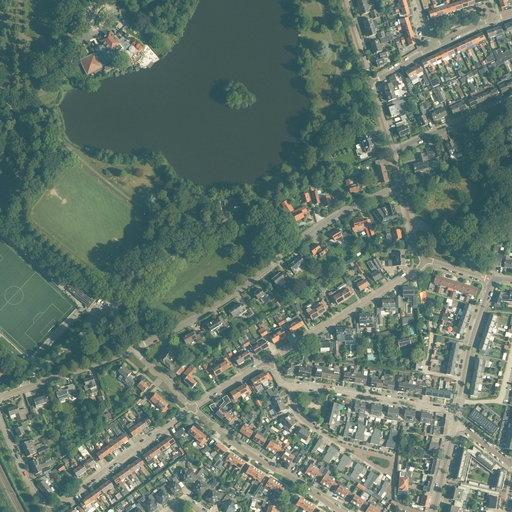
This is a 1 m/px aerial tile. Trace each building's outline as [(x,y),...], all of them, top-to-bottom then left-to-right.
[(358,8),(367,5),(364,0),(356,0),(357,0),(358,4),(357,4),(358,8)] [(445,7),(441,8),(443,15),(450,13),(447,6),(447,4),(446,2),(445,0),(442,0),(444,4),(445,7)] [(459,0),(460,2),(462,9),(468,7),(466,0),(459,0)] [(511,5),(511,0),(504,0),(499,1),(501,8),(507,7),(506,4),(510,3),(511,6),(511,5)] [(405,1),(399,3),(400,6),(401,10),(407,8),(405,1)] [(434,2),(432,2),(433,6),(435,11),(437,17),(443,15),(441,8),(437,10),(436,6),(434,2)] [(460,2),(454,4),(456,11),(462,9),(460,2)] [(454,4),(447,6),(450,13),(456,11),(454,4)] [(369,13),(368,10),(370,9),(369,5),(367,5),(358,8),(358,9),(358,8),(360,13),(361,12),(362,15),(369,13)] [(432,11),(428,13),(430,19),(437,17),(435,11),(433,6),(431,6),(432,11)] [(398,11),(392,13),(392,15),(399,13),(399,14),(402,13),(403,16),(405,16),(409,14),(407,8),(401,10),(398,11)] [(394,30),(410,25),(407,18),(401,20),(402,24),(391,28),(392,30),(394,29),(394,30)] [(377,26),(376,21),(372,22),(371,19),(364,22),(365,25),(364,26),(365,30),(377,26)] [(405,33),(411,31),(410,25),(394,30),(395,32),(401,30),(402,31),(404,30),(405,33)] [(369,37),(376,35),(375,31),(378,30),(377,26),(365,30),(367,34),(368,34),(369,37)] [(504,37),(502,32),(500,27),(493,30),(495,36),(499,34),(501,38),(504,37)] [(490,38),(495,36),(493,30),(486,32),(490,42),(492,41),(490,38)] [(407,40),(413,38),(411,31),(405,33),(407,40)] [(95,53),(79,61),(87,76),(111,64),(110,63),(125,49),(119,43),(121,41),(115,36),(114,37),(110,32),(100,41),(105,47),(104,48),(103,46),(95,50),(97,54),(95,55),(95,53)] [(476,36),(475,37),(481,48),(482,50),(483,53),(486,52),(482,44),(486,42),(485,40),(484,38),(482,34),(476,36)] [(385,37),(380,39),(381,43),(393,40),(392,35),(385,37)] [(475,37),(470,39),(472,45),(475,44),(477,47),(477,46),(477,47),(479,49),(481,48),(475,37)] [(407,40),(407,41),(409,46),(415,44),(413,38),(407,40)] [(470,39),(463,42),(466,48),(472,45),(470,39)] [(376,54),(377,54),(377,53),(381,52),(378,41),(371,44),(374,54),(376,53),(376,54)] [(463,42),(457,45),(460,51),(466,48),(463,42)] [(451,48),(457,59),(459,58),(456,53),(460,51),(457,45),(451,48)] [(451,48),(445,51),(448,57),(452,55),(453,57),(453,58),(453,57),(455,60),(456,62),(458,63),(457,59),(451,48)] [(445,51),(439,53),(442,59),(448,57),(445,51)] [(380,67),(386,65),(385,59),(387,58),(386,52),(379,54),(381,60),(375,61),(377,68),(379,67),(379,68),(380,67)] [(439,53),(433,56),(436,62),(440,60),(441,63),(442,66),(445,65),(443,62),(442,59),(439,53)] [(497,61),(502,59),(503,58),(501,53),(495,56),(497,61)] [(427,59),(430,65),(436,62),(433,56),(427,59)] [(427,59),(421,62),(423,66),(424,68),(427,66),(429,69),(431,72),(433,71),(431,68),(430,66),(430,65),(427,59)] [(504,62),(502,59),(497,61),(495,62),(496,63),(498,67),(505,64),(504,62)] [(490,72),(496,69),(498,68),(498,67),(496,63),(488,67),(490,72)] [(422,72),(420,70),(418,66),(412,69),(417,79),(416,76),(422,72)] [(412,82),(417,79),(412,69),(406,73),(412,82)] [(501,82),(497,84),(499,89),(501,93),(508,90),(502,78),(501,74),(498,75),(500,79),(501,82)] [(505,76),(502,78),(508,90),(511,88),(511,81),(509,82),(507,78),(506,78),(505,76)] [(399,90),(398,85),(396,81),(387,84),(387,85),(383,87),(386,94),(399,90)] [(410,83),(407,84),(411,97),(416,95),(415,93),(413,94),(410,83)] [(487,84),(485,85),(487,89),(491,98),(493,97),(494,96),(495,98),(498,96),(497,95),(498,95),(496,90),(495,89),(494,86),(493,86),(492,85),(490,86),(490,87),(489,88),(487,84)] [(437,87),(443,102),(446,100),(439,86),(437,87)] [(458,86),(455,87),(457,92),(458,91),(460,98),(461,98),(463,97),(458,86)] [(440,103),(443,102),(437,87),(433,90),(434,93),(436,92),(438,96),(437,96),(440,103)] [(484,90),(480,92),(484,101),(491,98),(487,89),(484,91),(484,90)] [(400,101),(398,95),(399,95),(397,91),(399,90),(386,94),(388,102),(394,100),(394,103),(400,101)] [(474,90),(471,91),(473,95),(475,98),(477,104),(479,103),(484,101),(480,92),(476,94),(474,90)] [(475,98),(468,101),(468,103),(470,107),(477,104),(475,98)] [(466,109),(462,101),(462,99),(455,102),(454,101),(459,112),(466,109)] [(393,117),(398,116),(398,117),(403,115),(400,106),(404,105),(403,104),(405,103),(404,100),(400,101),(394,103),(395,106),(388,108),(391,117),(393,117)] [(453,115),(459,112),(454,101),(452,103),(448,105),(453,115)] [(446,116),(444,111),(442,106),(438,107),(439,108),(436,109),(438,116),(440,119),(446,116)] [(438,116),(436,109),(435,109),(435,108),(432,109),(432,110),(429,112),(434,122),(440,119),(438,116)] [(426,119),(425,117),(424,116),(418,119),(417,117),(414,119),(418,128),(428,124),(426,120),(426,119)] [(400,137),(409,133),(404,121),(396,124),(398,130),(397,131),(400,137)] [(477,144),(474,138),(472,133),(466,136),(467,138),(462,140),(467,150),(470,148),(470,147),(477,144)] [(362,149),(357,150),(361,160),(368,158),(367,154),(371,152),(375,151),(370,135),(369,136),(368,134),(364,136),(365,137),(361,138),(364,148),(362,149)] [(463,155),(460,147),(458,142),(452,145),(451,142),(446,145),(450,155),(456,153),(458,158),(463,155)] [(426,161),(441,157),(441,156),(439,147),(431,149),(432,149),(432,151),(427,153),(427,154),(424,154),(418,156),(420,163),(413,165),(416,177),(420,176),(419,172),(423,170),(424,172),(428,171),(426,161)] [(388,181),(385,167),(381,167),(381,168),(380,169),(379,167),(376,170),(379,183),(383,183),(383,182),(384,182),(385,183),(388,181)] [(476,170),(468,173),(470,178),(479,175),(476,170)] [(479,175),(470,178),(472,183),(481,179),(479,175)] [(365,187),(363,182),(361,178),(357,180),(358,184),(354,185),(352,179),(346,180),(347,186),(346,187),(347,192),(350,191),(350,194),(359,192),(358,188),(360,188),(360,189),(365,187)] [(456,179),(448,183),(450,188),(458,184),(456,179)] [(481,179),(472,183),(475,188),(483,184),(481,179)] [(458,184),(450,188),(452,192),(460,189),(458,184)] [(483,184),(475,188),(477,192),(485,189),(483,184)] [(426,190),(420,193),(423,198),(431,194),(429,189),(432,187),(430,185),(425,187),(426,190)] [(460,189),(452,192),(454,197),(462,193),(460,189)] [(319,199),(322,198),(320,190),(317,191),(317,192),(312,193),(315,205),(323,203),(324,207),(331,205),(329,197),(319,199)] [(303,203),(307,202),(310,201),(308,193),(301,195),(303,203)] [(462,193),(454,197),(456,202),(464,198),(462,193)] [(493,200),(488,203),(492,211),(497,209),(498,212),(501,211),(499,205),(496,206),(493,200)] [(304,207),(293,212),(286,201),(281,204),(288,215),(286,215),(289,220),(294,218),(296,221),(304,217),(302,214),(307,212),(304,207)] [(435,202),(426,206),(429,211),(435,208),(436,211),(441,209),(440,206),(437,207),(435,202)] [(488,203),(483,205),(487,214),(492,211),(488,203)] [(378,220),(380,223),(381,224),(382,224),(383,227),(394,224),(393,221),(397,220),(397,219),(398,219),(397,216),(396,216),(395,212),(393,205),(391,206),(391,205),(388,206),(388,207),(378,211),(378,210),(375,211),(375,212),(373,213),(378,220)] [(483,205),(478,207),(482,216),(487,214),(483,205)] [(478,207),(473,210),(475,216),(473,217),(475,222),(478,221),(477,218),(482,216),(478,207)] [(373,235),(370,225),(369,220),(364,221),(364,222),(362,222),(361,219),(353,221),(354,228),(352,228),(353,231),(366,228),(368,237),(373,235)] [(452,219),(447,226),(451,229),(457,222),(452,219)] [(457,222),(451,229),(456,232),(461,225),(457,222)] [(461,225),(456,232),(460,235),(465,228),(461,225)] [(394,241),(397,240),(401,239),(399,230),(392,232),(392,228),(385,230),(386,234),(386,233),(387,239),(393,237),(394,241)] [(465,228),(460,235),(464,238),(469,231),(465,228)] [(355,245),(349,235),(346,231),(343,233),(340,229),(338,230),(338,229),(330,234),(334,241),(339,238),(342,242),(347,240),(351,247),(355,245)] [(483,247),(487,245),(496,241),(494,237),(481,242),(483,247)] [(328,252),(326,249),(322,244),(320,246),(320,247),(319,248),(316,244),(309,249),(310,251),(309,252),(312,256),(318,252),(321,257),(328,252)] [(23,251),(61,287),(64,284),(26,248),(23,251)] [(310,264),(306,259),(303,255),(300,258),(300,257),(288,266),(293,272),(301,265),(302,267),(305,264),(307,267),(310,264)] [(502,256),(499,256),(495,255),(493,266),(501,267),(502,260),(501,260),(502,256)] [(364,273),(362,270),(356,260),(350,264),(352,266),(354,265),(360,275),(364,273)] [(374,260),(371,261),(375,268),(376,270),(380,268),(376,263),(374,260)] [(370,274),(367,276),(370,281),(373,279),(375,282),(382,278),(379,273),(378,271),(377,271),(376,270),(375,268),(371,270),(372,272),(370,274)] [(292,279),(290,276),(287,272),(285,275),(282,277),(280,273),(272,280),(279,288),(286,282),(287,283),(292,279)] [(438,294),(443,278),(435,276),(433,283),(438,285),(436,293),(438,294)] [(368,286),(365,282),(363,277),(354,282),(360,291),(368,286)] [(447,288),(449,280),(443,278),(438,294),(440,294),(442,286),(447,288)] [(452,298),(456,283),(449,280),(447,288),(452,289),(450,297),(452,298)] [(74,283),(68,290),(73,294),(75,296),(85,305),(85,304),(89,307),(89,308),(97,298),(81,285),(76,281),(74,283)] [(461,292),(463,285),(456,283),(452,298),(454,299),(456,291),(461,292)] [(326,298),(322,293),(318,285),(315,286),(317,290),(318,289),(321,293),(319,294),(323,300),(326,298)] [(465,302),(470,287),(463,285),(461,292),(466,294),(463,302),(465,302)] [(352,293),(349,288),(348,286),(345,288),(339,291),(338,290),(344,301),(351,296),(350,294),(352,293)] [(473,298),(473,296),(475,296),(477,289),(470,287),(465,302),(468,303),(469,297),(470,297),(473,298)] [(270,298),(272,301),(275,299),(268,288),(265,291),(263,293),(260,289),(254,294),(258,300),(261,297),(266,303),(269,301),(268,300),(270,298)] [(418,309),(418,306),(417,289),(413,289),(413,288),(403,288),(403,298),(408,298),(408,300),(407,301),(407,303),(411,303),(412,309),(418,309)] [(337,305),(344,301),(338,290),(332,293),(332,292),(328,294),(332,300),(334,299),(337,305)] [(510,302),(511,294),(504,294),(499,292),(495,303),(500,305),(501,301),(510,302)] [(396,304),(394,304),(394,301),(388,301),(388,313),(391,312),(391,311),(394,311),(394,310),(395,310),(395,308),(396,307),(396,308),(400,308),(400,302),(396,302),(396,304)] [(319,303),(313,307),(319,316),(326,312),(324,309),(326,308),(324,305),(322,302),(319,304),(319,303)] [(239,304),(229,311),(232,315),(233,318),(237,315),(236,314),(240,312),(241,314),(243,313),(247,311),(245,308),(242,304),(240,306),(239,304)] [(466,304),(463,310),(470,312),(472,306),(466,304)] [(313,307),(304,312),(308,319),(310,318),(312,320),(319,316),(313,307)] [(462,310),(461,312),(463,313),(462,315),(461,316),(467,318),(469,315),(470,312),(463,310),(462,310)] [(280,327),(282,325),(275,312),(273,314),(275,317),(274,318),(280,327)] [(285,323),(281,317),(281,316),(278,317),(275,312),(282,325),(285,323)] [(374,342),(378,341),(377,323),(372,323),(372,314),(371,314),(371,313),(368,314),(368,315),(365,315),(366,328),(374,328),(374,342)] [(455,318),(455,320),(457,321),(459,322),(465,324),(466,323),(466,322),(467,318),(461,316),(457,314),(457,315),(455,318)] [(497,317),(496,316),(491,315),(489,321),(495,323),(497,317)] [(226,323),(224,320),(221,316),(218,318),(220,320),(214,323),(213,322),(207,325),(211,332),(216,329),(218,333),(229,326),(227,322),(226,323)] [(297,316),(291,319),(297,329),(303,325),(301,321),(297,316)] [(414,318),(402,318),(402,327),(414,322),(414,318)] [(287,323),(285,324),(287,326),(288,329),(291,333),(297,329),(291,319),(287,322),(287,323)] [(492,332),(493,328),(487,326),(485,332),(491,334),(494,335),(495,333),(492,332)] [(286,336),(281,329),(280,327),(278,329),(277,328),(274,331),(280,340),(286,336)] [(351,328),(344,329),(345,340),(345,342),(345,343),(353,342),(353,336),(353,331),(351,331),(351,328)] [(336,331),(336,332),(337,340),(337,342),(345,342),(345,340),(344,329),(343,329),(336,329),(336,331)] [(273,344),(280,340),(274,331),(268,334),(273,344)] [(205,338),(204,336),(202,332),(199,333),(199,335),(197,336),(196,335),(195,332),(185,337),(185,338),(183,339),(186,344),(195,339),(197,343),(205,338)] [(268,347),(264,340),(263,338),(256,342),(262,351),(268,347)] [(395,349),(399,348),(411,345),(409,338),(393,341),(395,349)] [(333,353),(333,348),(333,343),(329,343),(325,343),(325,341),(324,341),(324,339),(319,339),(320,343),(319,343),(319,348),(329,348),(330,353),(333,353)] [(256,355),(262,351),(256,342),(250,346),(256,355)] [(484,355),(487,346),(481,344),(479,350),(480,350),(479,353),(484,355)] [(173,351),(172,349),(169,346),(165,348),(167,350),(159,360),(172,372),(176,367),(174,366),(174,365),(167,360),(173,352),(173,351)] [(251,358),(246,350),(245,349),(243,350),(242,349),(238,351),(244,362),(251,358)] [(238,365),(244,362),(238,351),(232,356),(234,358),(238,365)] [(230,364),(227,360),(226,358),(223,360),(224,362),(222,363),(220,360),(216,362),(218,366),(222,372),(230,368),(228,366),(230,364)] [(176,373),(184,365),(180,364),(174,371),(176,373)] [(296,368),(299,367),(297,365),(293,367),(291,364),(283,369),(287,375),(290,373),(290,374),(290,375),(295,376),(296,369),(296,368)] [(310,379),(311,370),(313,370),(313,365),(306,364),(305,368),(304,378),(310,379)] [(185,366),(184,365),(176,373),(179,375),(184,370),(183,368),(185,366)] [(196,383),(190,377),(196,370),(191,365),(181,377),(185,380),(183,381),(189,386),(192,389),(196,383)] [(123,380),(122,381),(130,388),(134,383),(127,377),(131,373),(123,366),(118,371),(121,374),(119,377),(123,380)] [(216,377),(222,372),(218,366),(215,368),(213,369),(211,367),(208,369),(212,375),(214,374),(216,377)] [(316,366),(315,372),(316,372),(315,377),(321,378),(322,370),(323,369),(323,367),(316,366)] [(304,378),(305,368),(299,368),(299,367),(296,368),(296,369),(295,376),(298,376),(298,377),(304,378)] [(268,373),(266,374),(265,372),(258,377),(262,383),(265,381),(268,380),(269,382),(273,380),(268,373)] [(98,391),(95,382),(93,377),(84,381),(85,386),(84,387),(85,391),(90,389),(92,393),(98,391)] [(258,385),(262,383),(258,377),(251,381),(254,386),(252,387),(254,391),(256,393),(259,391),(256,387),(259,385),(258,385)] [(141,395),(145,391),(148,387),(142,381),(137,386),(142,391),(139,393),(141,395)] [(59,393),(56,393),(59,400),(75,395),(71,385),(67,386),(68,389),(62,391),(61,390),(58,391),(59,393)] [(251,393),(250,390),(247,386),(245,387),(244,385),(237,389),(241,396),(243,399),(247,397),(245,394),(247,393),(248,395),(251,393)] [(238,398),(241,396),(237,389),(230,394),(233,399),(231,400),(233,404),(237,402),(235,400),(238,398)] [(157,405),(162,399),(156,394),(152,398),(150,397),(147,400),(150,403),(152,401),(157,405)] [(48,401),(48,400),(46,396),(34,400),(36,406),(35,406),(36,408),(47,404),(46,402),(48,401)] [(222,419),(227,414),(224,412),(225,412),(222,409),(227,404),(231,402),(227,396),(222,399),(224,402),(218,409),(217,408),(214,403),(209,406),(212,411),(222,419)] [(140,407),(142,406),(146,401),(144,399),(139,404),(138,405),(140,407)] [(169,409),(166,407),(168,405),(162,399),(157,405),(162,410),(158,413),(161,416),(166,411),(167,412),(169,409)] [(279,406),(284,404),(282,400),(278,401),(277,399),(271,401),(272,404),(271,404),(273,409),(275,408),(275,409),(280,407),(279,406)] [(339,411),(340,406),(341,406),(341,402),(336,401),(335,404),(331,403),(330,408),(335,409),(334,410),(339,411)] [(351,407),(350,413),(353,414),(353,412),(359,413),(360,409),(359,409),(360,404),(355,403),(354,407),(351,407)] [(277,417),(278,416),(283,414),(282,412),(286,410),(284,405),(284,404),(279,406),(280,407),(275,409),(275,408),(273,409),(275,414),(271,416),(272,419),(277,417)] [(359,413),(358,417),(366,418),(367,417),(368,409),(365,409),(366,405),(361,404),(360,404),(359,409),(360,409),(359,413)] [(17,406),(8,409),(10,416),(18,414),(19,416),(16,417),(17,421),(24,418),(21,410),(19,411),(17,406)] [(368,409),(367,417),(375,418),(375,416),(376,416),(377,411),(376,411),(376,406),(371,406),(371,410),(368,409)] [(375,416),(375,418),(383,419),(384,412),(382,411),(382,407),(377,407),(377,406),(376,406),(376,411),(377,411),(376,416),(375,416)] [(384,412),(383,419),(392,421),(392,418),(393,414),(392,414),(393,409),(388,408),(387,412),(384,412)] [(392,418),(392,421),(400,422),(400,421),(401,414),(398,414),(399,410),(394,409),(393,409),(392,414),(393,414),(392,418)] [(474,423),(481,414),(475,409),(468,418),(474,423)] [(249,414),(247,418),(251,421),(249,423),(251,424),(254,419),(255,419),(260,415),(261,415),(260,410),(256,413),(252,416),(249,414)] [(401,414),(400,421),(403,421),(404,422),(408,423),(409,421),(410,416),(409,416),(409,411),(409,410),(405,410),(405,411),(404,415),(401,414)] [(234,415),(234,416),(229,411),(227,414),(222,419),(228,425),(232,420),(234,422),(236,419),(235,417),(236,416),(234,415)] [(409,421),(408,423),(409,423),(409,424),(413,424),(414,423),(417,423),(418,417),(415,416),(415,412),(410,412),(410,411),(409,411),(409,416),(410,416),(409,421)] [(418,417),(417,423),(420,423),(420,422),(426,423),(426,419),(425,419),(426,414),(421,413),(421,417),(418,417)] [(146,414),(140,418),(141,419),(143,421),(147,427),(151,423),(151,422),(152,421),(148,415),(146,414)] [(426,414),(425,419),(426,419),(426,423),(431,424),(430,425),(433,426),(434,424),(434,419),(431,419),(432,415),(427,414),(426,414)] [(480,428),(487,419),(481,414),(474,423),(480,428)] [(289,422),(292,419),(289,415),(286,418),(284,416),(279,420),(281,422),(280,423),(284,427),(286,426),(289,423),(289,422)] [(448,419),(442,418),(435,417),(434,423),(434,426),(447,428),(448,419)] [(290,433),(291,432),(295,428),(293,426),(296,423),(292,419),(293,419),(292,419),(289,422),(289,423),(286,426),(289,430),(288,430),(290,433)] [(335,426),(337,420),(332,419),(332,420),(327,419),(326,424),(330,425),(329,428),(334,431),(335,426)] [(486,432),(493,423),(487,419),(480,428),(486,432)] [(116,421),(110,425),(112,428),(118,436),(119,438),(123,444),(128,440),(122,433),(120,434),(114,426),(118,423),(116,421)] [(143,421),(138,425),(142,430),(147,427),(143,421)] [(343,436),(343,437),(347,438),(348,437),(351,438),(352,432),(348,431),(350,422),(349,422),(347,421),(344,432),(343,436)] [(132,422),(130,423),(138,433),(142,430),(138,425),(135,427),(134,425),(132,422)] [(130,423),(126,426),(129,431),(130,433),(133,437),(138,433),(130,423)] [(242,428),(239,432),(244,435),(251,424),(249,423),(249,424),(248,425),(245,424),(244,426),(243,426),(242,428)] [(492,437),(499,428),(493,423),(486,432),(492,437)] [(251,424),(244,435),(249,438),(250,436),(252,438),(254,434),(252,433),(253,432),(250,430),(251,428),(252,429),(254,425),(251,424)] [(352,432),(351,438),(355,439),(354,440),(359,441),(362,425),(358,424),(357,427),(358,427),(358,431),(357,431),(357,430),(355,430),(354,430),(353,430),(352,432)] [(18,437),(23,435),(25,434),(23,430),(27,428),(26,425),(22,427),(15,430),(18,437)] [(195,438),(199,432),(193,427),(191,429),(187,425),(173,434),(178,441),(182,438),(181,436),(185,433),(188,435),(189,434),(191,436),(192,435),(195,438)] [(362,425),(359,441),(363,442),(363,441),(367,442),(368,436),(364,435),(366,426),(362,425)] [(446,436),(447,428),(434,426),(433,435),(435,436),(435,435),(439,436),(439,435),(446,436)] [(303,434),(306,430),(302,428),(299,431),(297,430),(293,435),(296,437),(296,436),(302,439),(304,435),(303,434)] [(368,436),(367,442),(370,442),(370,444),(374,445),(378,429),(375,428),(373,434),(369,433),(368,436)] [(378,429),(374,445),(378,446),(379,445),(382,445),(383,440),(379,439),(381,430),(378,429)] [(313,440),(311,439),(309,437),(311,434),(306,431),(306,430),(303,434),(304,435),(302,439),(306,441),(305,442),(308,444),(307,445),(308,446),(313,440)] [(254,434),(252,438),(254,439),(253,440),(258,443),(263,434),(258,431),(256,434),(256,435),(254,434)] [(263,434),(258,443),(262,446),(265,442),(266,441),(263,439),(268,432),(265,431),(263,434)] [(201,446),(203,445),(206,441),(204,439),(206,437),(199,432),(195,438),(198,440),(197,440),(200,442),(198,444),(201,446)] [(383,440),(382,445),(386,446),(385,447),(390,449),(393,433),(390,432),(388,441),(383,440)] [(393,433),(390,449),(394,450),(394,448),(399,450),(399,444),(395,443),(397,434),(393,433)] [(433,435),(425,433),(424,436),(432,438),(431,442),(444,446),(445,440),(434,438),(435,436),(433,435)] [(171,436),(166,440),(173,450),(175,449),(173,446),(176,444),(175,442),(174,440),(171,436)] [(107,437),(105,438),(107,440),(114,450),(119,447),(115,442),(113,440),(112,438),(109,441),(107,437)] [(268,444),(266,449),(270,452),(276,443),(278,439),(276,437),(274,440),(273,439),(271,442),(270,442),(268,444)] [(119,438),(115,442),(119,447),(123,444),(119,438)] [(323,442),(319,439),(318,440),(319,440),(310,453),(313,455),(318,448),(323,451),(326,445),(322,443),(323,442)] [(34,447),(33,443),(31,440),(22,444),(25,451),(34,447)] [(107,440),(105,442),(107,444),(106,445),(108,447),(106,448),(109,454),(114,450),(107,440)] [(166,440),(161,443),(165,449),(166,449),(167,451),(169,449),(171,451),(173,450),(166,440)] [(442,451),(444,446),(431,442),(429,451),(438,453),(439,450),(442,451)] [(67,454),(72,452),(68,443),(63,445),(67,454)] [(161,443),(157,446),(164,456),(165,455),(164,453),(167,451),(166,449),(165,449),(161,443)] [(213,458),(223,447),(218,443),(214,448),(216,450),(214,453),(213,452),(210,455),(213,458)] [(276,443),(270,452),(275,454),(278,451),(280,452),(282,449),(279,448),(279,447),(280,446),(280,445),(279,445),(276,443)] [(99,446),(98,447),(105,457),(109,454),(106,448),(103,445),(100,447),(99,446)] [(325,462),(334,449),(330,446),(329,447),(326,445),(323,451),(327,453),(322,460),(325,462)] [(157,446),(152,450),(157,455),(158,457),(161,455),(162,458),(164,460),(166,459),(164,456),(157,446)] [(496,469),(499,470),(501,467),(474,446),(473,451),(472,456),(476,459),(475,461),(491,473),(493,469),(496,470),(496,469)] [(37,453),(36,450),(34,447),(25,451),(27,457),(37,453)] [(40,455),(49,450),(48,447),(38,451),(40,455)] [(98,451),(95,453),(97,455),(96,455),(97,456),(100,460),(105,457),(98,447),(96,448),(98,451)] [(223,456),(227,451),(223,447),(213,458),(215,459),(220,454),(223,456)] [(176,454),(179,457),(184,454),(181,448),(178,450),(179,452),(176,454)] [(283,450),(281,453),(283,454),(281,458),(286,461),(290,454),(291,452),(287,449),(285,452),(283,450)] [(290,454),(286,461),(290,464),(293,460),(295,461),(294,461),(295,462),(298,463),(300,459),(306,451),(303,450),(302,449),(300,453),(299,453),(298,452),(297,452),(296,452),(296,453),(295,453),(294,453),(294,454),(293,454),(293,456),(292,456),(290,454)] [(337,459),(340,454),(337,452),(338,451),(334,449),(325,462),(328,464),(333,456),(337,459)] [(473,451),(463,449),(461,455),(472,457),(472,456),(473,451)] [(152,450),(148,453),(152,459),(156,455),(157,455),(152,450)] [(148,453),(143,456),(146,460),(147,462),(149,465),(152,463),(153,464),(155,463),(153,460),(152,459),(148,453)] [(231,462),(235,456),(230,453),(224,463),(222,461),(217,468),(220,470),(223,466),(225,467),(229,461),(231,462)] [(339,471),(347,457),(344,455),(343,456),(340,454),(337,459),(335,461),(339,464),(336,469),(339,471)] [(85,456),(84,457),(84,458),(91,467),(95,464),(93,460),(89,455),(86,458),(85,456)] [(470,464),(472,457),(461,455),(460,461),(470,464)] [(236,466),(240,459),(235,456),(231,462),(230,463),(233,465),(234,464),(236,466)] [(350,467),(353,463),(350,461),(351,460),(347,457),(339,471),(342,473),(346,465),(350,467)] [(33,469),(52,461),(51,458),(45,460),(38,463),(37,460),(30,463),(33,469)] [(84,458),(80,462),(81,463),(86,471),(91,467),(84,458)] [(140,459),(135,462),(139,468),(144,464),(143,463),(140,459)] [(241,470),(245,463),(240,459),(236,466),(239,467),(238,468),(241,470)] [(41,469),(47,466),(48,466),(53,464),(52,461),(33,469),(35,475),(42,472),(41,469)] [(316,466),(314,465),(315,462),(313,461),(311,464),(305,473),(309,476),(314,469),(316,466)] [(469,470),(470,464),(460,461),(459,467),(469,470)] [(135,462),(131,465),(136,473),(139,471),(143,476),(144,475),(140,469),(139,468),(135,462)] [(76,463),(75,464),(82,474),(86,471),(81,463),(78,465),(76,463)] [(360,464),(358,463),(356,464),(353,463),(350,467),(354,470),(351,475),(347,473),(345,475),(346,476),(352,479),(361,466),(360,465),(360,464)] [(75,470),(73,472),(77,477),(82,474),(75,464),(73,465),(75,468),(74,468),(75,470)] [(131,465),(126,469),(133,479),(136,482),(138,481),(133,475),(136,473),(131,465)] [(246,473),(242,478),(245,480),(248,474),(249,473),(251,475),(255,469),(250,466),(247,470),(246,473)] [(320,477),(325,468),(321,466),(318,472),(314,469),(309,476),(314,479),(317,475),(320,477)] [(364,476),(367,471),(364,469),(364,468),(361,466),(352,479),(355,481),(360,474),(364,476)] [(436,477),(437,471),(431,470),(429,469),(429,468),(426,467),(425,470),(428,471),(427,474),(430,475),(436,477)] [(467,476),(469,470),(459,467),(457,473),(467,476)] [(328,474),(327,473),(328,470),(325,468),(320,477),(322,479),(320,483),(325,486),(331,477),(327,475),(328,474)] [(126,469),(121,472),(125,478),(128,476),(129,478),(130,477),(132,480),(133,479),(126,469)] [(178,475),(175,477),(179,482),(181,481),(183,481),(183,482),(184,482),(184,483),(187,483),(187,472),(187,470),(187,469),(183,469),(183,470),(178,470),(178,475)] [(255,469),(251,475),(254,477),(253,478),(256,479),(256,478),(260,472),(255,469)] [(507,472),(499,470),(496,469),(496,470),(495,476),(505,478),(507,472)] [(193,470),(187,470),(187,472),(187,483),(188,483),(191,483),(191,482),(192,482),(192,481),(193,481),(196,482),(200,477),(197,475),(193,472),(193,470)] [(366,488),(374,474),(370,472),(370,473),(367,471),(364,476),(362,479),(366,481),(363,486),(366,488)] [(121,472),(117,475),(124,485),(126,484),(123,480),(125,478),(121,472)] [(254,482),(253,483),(258,486),(261,482),(262,479),(265,475),(260,472),(256,478),(256,479),(255,481),(254,482)] [(399,478),(399,481),(408,482),(409,478),(409,473),(405,472),(404,472),(404,473),(400,472),(399,478)] [(37,485),(48,498),(54,494),(44,481),(50,477),(47,473),(42,478),(44,480),(39,484),(39,483),(39,484),(37,485)] [(219,481),(221,478),(214,473),(212,476),(219,481)] [(465,483),(466,483),(467,476),(457,473),(456,480),(466,482),(465,483)] [(377,485),(380,480),(377,478),(378,477),(374,474),(366,488),(369,490),(373,482),(377,484),(377,485)] [(436,478),(427,476),(427,475),(424,474),(423,476),(423,479),(426,480),(425,481),(428,482),(434,484),(436,478)] [(117,475),(112,479),(115,483),(116,484),(118,483),(123,489),(125,487),(124,485),(117,475)] [(334,487),(336,484),(334,483),(334,482),(332,481),(334,478),(331,476),(331,477),(325,486),(329,489),(332,485),(334,487)] [(504,484),(505,478),(495,476),(493,482),(504,484)] [(173,480),(170,483),(178,494),(181,491),(180,491),(181,491),(177,484),(179,482),(175,477),(172,479),(173,480)] [(198,484),(194,491),(197,494),(205,483),(202,480),(203,479),(200,477),(196,482),(198,484)] [(257,493),(255,497),(257,497),(259,494),(260,496),(262,493),(264,489),(268,491),(270,488),(275,481),(270,478),(267,483),(265,486),(264,488),(261,486),(257,493)] [(433,489),(434,484),(428,482),(425,481),(426,480),(423,479),(421,486),(433,489)] [(389,484),(385,481),(384,482),(380,480),(377,485),(382,488),(377,495),(380,497),(389,484),(389,485),(389,484)] [(113,487),(112,485),(109,481),(104,484),(108,490),(113,487)] [(275,481),(270,488),(273,490),(273,489),(276,491),(280,485),(275,481)] [(398,494),(408,495),(408,482),(399,481),(399,482),(399,488),(398,494)] [(126,484),(124,485),(125,487),(129,492),(134,489),(129,482),(127,483),(131,489),(130,490),(126,484)] [(257,488),(255,491),(257,493),(261,486),(263,484),(261,482),(258,486),(257,488)] [(340,496),(344,489),(346,486),(341,482),(341,484),(339,483),(338,485),(337,484),(335,487),(338,489),(335,493),(340,496)] [(492,488),(502,490),(504,484),(493,482),(492,489),(492,488)] [(166,484),(163,486),(167,491),(169,489),(174,496),(175,495),(175,496),(178,494),(170,483),(167,485),(166,484)] [(205,483),(197,494),(200,496),(200,495),(201,496),(206,489),(208,491),(212,486),(209,484),(208,485),(205,483)] [(104,494),(108,490),(104,484),(100,488),(104,494)] [(496,492),(466,485),(461,484),(460,487),(467,488),(489,493),(495,495),(496,492)] [(280,485),(276,491),(278,492),(278,493),(280,495),(285,488),(280,485)] [(161,489),(158,491),(166,503),(166,502),(168,500),(169,499),(164,493),(167,491),(163,486),(160,488),(161,489)] [(210,493),(206,499),(207,500),(206,500),(209,502),(209,503),(217,491),(214,489),(215,488),(212,486),(208,491),(210,493)] [(432,494),(433,489),(421,486),(420,490),(423,490),(423,491),(426,492),(432,494)] [(465,493),(467,488),(460,487),(460,490),(454,488),(453,490),(452,493),(452,494),(462,496),(463,493),(465,493)] [(99,497),(104,494),(100,488),(95,491),(99,497)] [(350,496),(351,494),(349,492),(344,489),(340,496),(345,498),(347,495),(350,496)] [(99,497),(95,491),(91,494),(95,500),(98,498),(101,502),(104,507),(106,506),(100,498),(99,497)] [(154,492),(151,495),(155,500),(157,498),(162,505),(162,504),(163,504),(166,503),(158,491),(154,494),(154,492)] [(217,491),(209,503),(212,504),(213,504),(218,498),(220,500),(223,496),(224,494),(221,492),(220,494),(217,491)] [(495,498),(495,495),(489,493),(488,498),(490,500),(490,503),(501,505),(501,504),(501,501),(500,501),(501,498),(495,498)] [(95,500),(91,494),(86,498),(90,504),(90,503),(91,505),(96,511),(93,507),(95,506),(93,504),(96,502),(95,500)] [(355,505),(359,498),(355,495),(355,496),(352,494),(350,497),(353,498),(350,502),(355,505)] [(461,499),(462,496),(452,494),(451,495),(451,498),(452,498),(451,500),(457,501),(456,504),(463,506),(464,501),(461,499)] [(149,498),(145,500),(154,511),(156,509),(157,508),(152,502),(155,500),(151,495),(148,497),(149,498)] [(223,509),(234,505),(232,501),(231,499),(226,495),(222,501),(224,503),(224,504),(223,504),(223,505),(222,505),(223,509)] [(143,497),(137,501),(139,503),(142,509),(145,507),(148,511),(152,511),(153,511),(154,511),(145,500),(143,497)] [(86,507),(90,504),(86,498),(81,501),(86,507)] [(301,507),(305,501),(300,498),(296,505),(298,507),(299,506),(301,507)] [(365,506),(366,503),(364,502),(364,501),(359,498),(355,505),(360,508),(362,504),(365,506)] [(415,499),(415,502),(417,503),(421,504),(420,506),(428,508),(430,503),(415,499)] [(306,511),(310,504),(305,501),(301,507),(304,509),(303,510),(306,511)] [(136,507),(133,509),(135,511),(141,511),(140,511),(142,509),(139,503),(136,505),(136,507)] [(262,503),(262,506),(265,507),(264,510),(267,511),(270,511),(275,511),(277,508),(272,506),(268,505),(262,503)] [(501,505),(490,503),(490,506),(487,506),(486,511),(489,511),(492,511),(493,509),(499,510),(499,508),(500,508),(501,505)]
